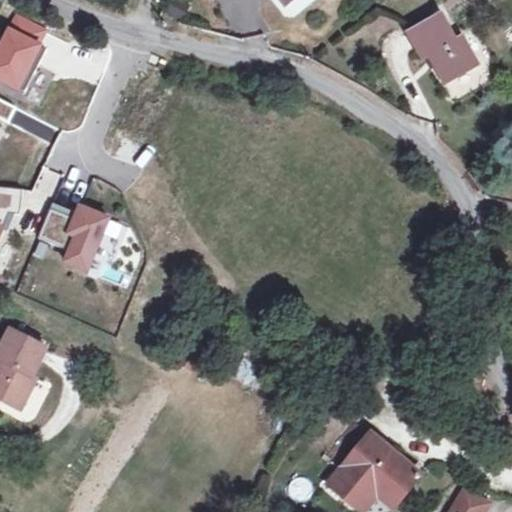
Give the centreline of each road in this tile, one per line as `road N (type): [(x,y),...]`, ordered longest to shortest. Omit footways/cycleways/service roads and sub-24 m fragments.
road 1 (residential): [(511,397),(501,383),(466,199),(429,149),(277,61),(124,28)]
road 2 (residential): [(124,28),(89,103),(80,144),(100,172),(129,181)]
